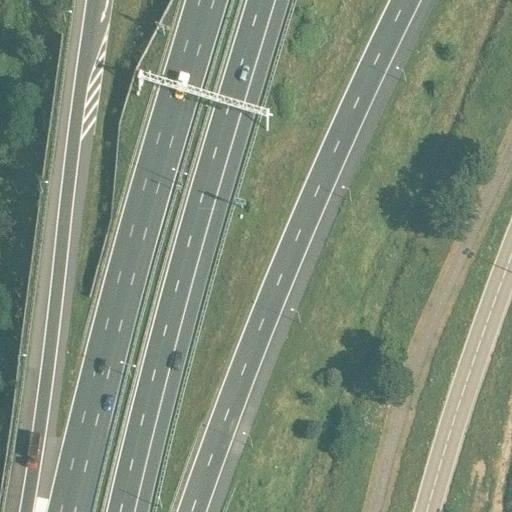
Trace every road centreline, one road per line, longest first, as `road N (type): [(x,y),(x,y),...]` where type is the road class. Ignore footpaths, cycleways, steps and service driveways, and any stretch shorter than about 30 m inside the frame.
road 1 (motorway): [(194,511),(299,239),(407,0)]
road 2 (motorway): [(209,0),(68,511)]
road 3 (motorway): [(127,511),(268,0)]
road 4 (motorway): [(98,0),(27,511)]
road 5 (unclassified): [(426,511),(511,251)]
